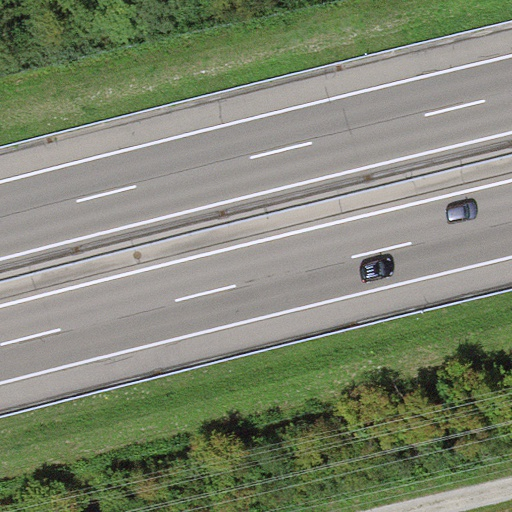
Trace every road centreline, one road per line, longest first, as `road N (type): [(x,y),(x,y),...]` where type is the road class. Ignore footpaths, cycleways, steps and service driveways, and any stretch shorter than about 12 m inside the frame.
road 1 (motorway): [(0,346),(511,219)]
road 2 (motorway): [(511,96),(0,222)]
